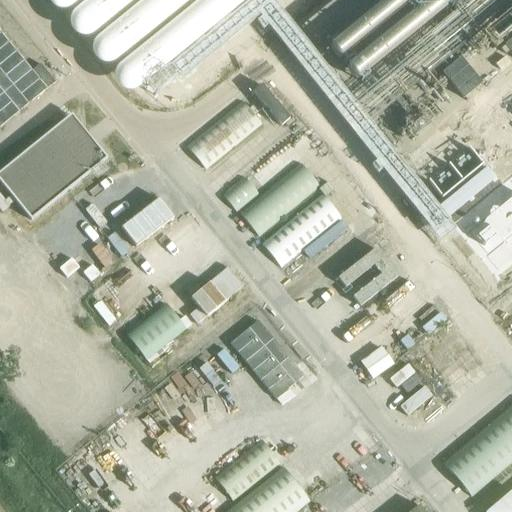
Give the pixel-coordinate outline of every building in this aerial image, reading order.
[(381,0),(331,36),(362,78),(464,4),(460,0),(381,0)] [(0,37),(0,128),(45,92),(0,37)] [(471,58),(449,68),(463,97),(485,88),(471,58)] [(206,172),(262,126),(242,102),(187,148),(206,172)] [(73,120),(0,179),(0,181),(33,222),(107,163),(73,120)] [(301,165),(243,213),(261,234),(318,187),(301,165)] [(244,179),(226,195),(240,212),(258,196),(244,179)] [(162,196),(124,226),(141,246),(178,216),(162,196)] [(323,197),(270,240),(289,263),(342,220),(323,197)] [(120,231),(110,237),(124,258),(133,252),(120,231)] [(107,242),(95,246),(104,269),(116,265),(107,242)] [(362,307),(404,277),(383,247),(340,276),(362,307)] [(77,257),(63,266),(71,277),(84,268),(77,257)] [(94,281),(105,274),(97,263),(87,270),(94,281)] [(243,288),(227,269),(196,295),(212,314),(243,288)] [(384,299),(401,316),(421,296),(404,279),(384,299)] [(107,298),(98,304),(112,326),(121,320),(107,298)] [(436,302),(418,319),(433,335),(451,319),(436,302)] [(186,332),(166,306),(126,337),(146,362),(186,332)] [(300,379),(257,325),(230,347),(274,400),(300,379)] [(425,330),(404,342),(414,358),(435,345),(425,330)] [(363,358),(376,379),(398,365),(386,345),(363,358)] [(228,349),(220,355),(235,371),(242,365),(228,349)] [(193,372),(202,393),(223,384),(213,363),(193,372)] [(428,384),(405,403),(414,414),(437,395),(428,384)] [(511,406),(444,464),(471,498),(511,463),(511,406)] [(233,503),(280,466),(261,442),(214,479),(233,503)] [(298,511),(310,503),(282,468),(228,511),(298,511)] [(511,511),(511,492),(488,511),(511,511)]
